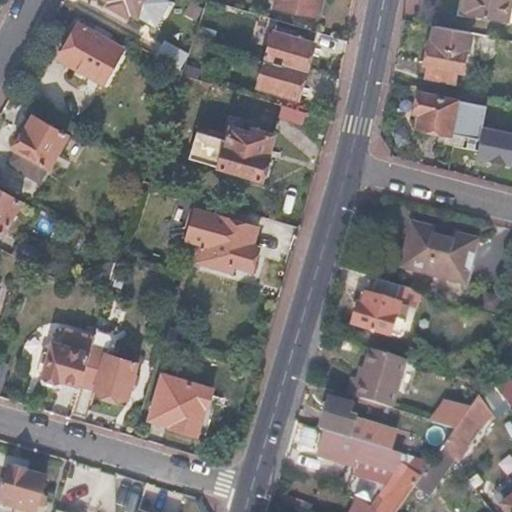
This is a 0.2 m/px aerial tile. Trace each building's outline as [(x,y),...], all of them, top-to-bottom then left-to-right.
[(101,0),(109,4),(107,8),(126,19),(129,15),(137,19),(146,0),(101,0)] [(322,0),(277,0),(276,9),(320,16),(322,0)] [(511,0),(463,0),(461,16),(508,25),(511,0)] [(306,29),(277,21),(266,58),(306,70),(313,45),(303,42),(306,29)] [(121,51),(76,26),(56,61),(102,86),(121,51)] [(430,47),(427,47),(423,67),(428,68),(425,80),(452,86),(455,73),(461,75),(465,55),(468,55),(472,37),(434,29),(430,47)] [(160,45),(154,57),(172,67),(182,72),(185,63),(186,59),(160,45)] [(306,70),(266,58),(258,86),(297,99),(306,70)] [(185,63),(182,72),(181,75),(221,87),(225,72),(201,65),(200,68),(185,63)] [(182,72),(172,67),(167,85),(176,88),(181,75),(182,72)] [(457,102),(420,95),(415,115),(419,116),(417,127),(451,134),(457,102)] [(65,136),(31,117),(13,149),(47,168),(65,136)] [(511,121),(506,120),(498,149),(511,152),(511,121)] [(226,140),(195,131),(186,160),(259,181),(260,177),(267,178),(271,162),(267,161),(266,158),(272,135),(251,128),(250,133),(230,128),(226,140)] [(47,168),(13,149),(5,164),(39,183),(47,168)] [(18,203),(0,193),(0,232),(1,233),(18,203)] [(194,211),(189,210),(181,239),(186,240),(194,211)] [(257,228),(194,211),(186,240),(201,244),(196,263),(212,267),(214,261),(248,270),(253,268),(258,250),(256,248),(252,247),(257,228)] [(473,244),(410,228),(400,267),(463,284),(473,244)] [(40,255),(16,242),(9,255),(17,260),(33,269),(40,255)] [(58,282),(49,277),(42,288),(51,294),(58,282)] [(363,308),(359,306),(353,325),(390,337),(390,335),(398,337),(403,336),(406,326),(404,321),(408,308),(415,310),(420,293),(377,280),(372,297),(367,295),(363,308)] [(88,355),(50,344),(39,380),(41,384),(54,388),(57,386),(76,394),(79,383),(88,355)] [(90,346),(88,355),(79,383),(97,388),(97,390),(125,398),(135,364),(106,355),(107,351),(90,346)] [(406,358),(368,348),(355,397),(393,407),(406,358)] [(211,390),(162,375),(149,419),(167,424),(168,428),(196,436),(197,433),(205,435),(213,408),(207,406),(211,390)] [(511,383),(510,381),(493,383),(510,407),(511,405),(511,383)] [(350,406),(329,399),(318,430),(347,440),(355,419),(347,416),(350,406)] [(468,410),(452,433),(441,449),(453,464),(454,465),(489,418),(476,399),(468,410)] [(468,410),(446,403),(431,426),(452,433),(468,410)] [(357,465),(392,477),(376,499),(383,502),(376,511),(366,511),(351,507),(349,511),(397,511),(424,474),(428,469),(347,440),(338,465),(355,471),(357,465)] [(453,464),(441,449),(428,469),(424,474),(435,488),(453,464)] [(14,472),(9,471),(0,503),(0,505),(14,509),(12,511),(40,511),(36,511),(44,481),(25,475),(26,471),(15,468),(14,472)] [(511,511),(511,499),(501,507),(505,511),(511,511)]
